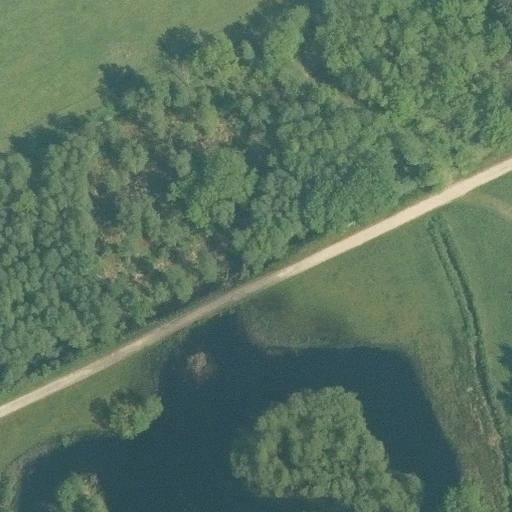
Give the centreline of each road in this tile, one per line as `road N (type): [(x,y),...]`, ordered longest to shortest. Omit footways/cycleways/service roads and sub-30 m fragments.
road 1 (track): [(511,166),(0,413)]
road 2 (track): [(511,221),(296,67),(266,24)]
road 3 (track): [(266,24),(0,155)]
road 4 (track): [(434,0),(296,67)]
